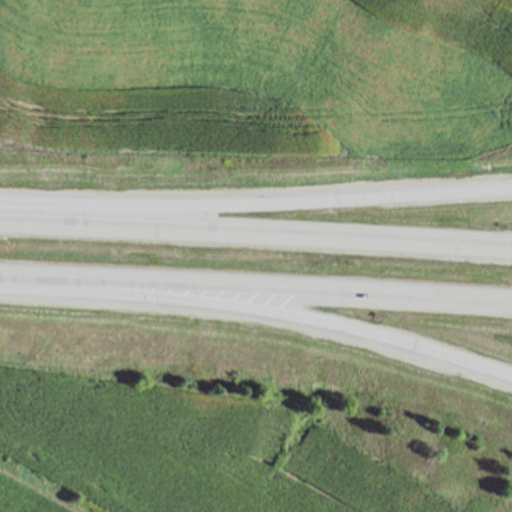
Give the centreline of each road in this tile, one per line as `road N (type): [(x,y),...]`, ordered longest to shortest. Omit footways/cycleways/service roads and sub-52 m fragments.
road 1 (motorway): [(0,286),(281,315),(511,378)]
road 2 (motorway): [(0,274),(511,301)]
road 3 (motorway): [(511,250),(0,224)]
road 4 (motorway): [(511,189),(172,205),(0,202)]
